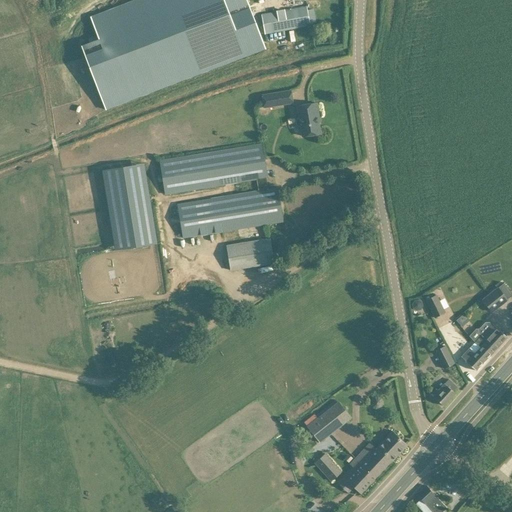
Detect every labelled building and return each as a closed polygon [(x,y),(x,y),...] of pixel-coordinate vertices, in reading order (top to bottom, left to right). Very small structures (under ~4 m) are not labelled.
[(89,43),(81,46),(105,110),(263,50),(244,0),(135,0),(90,17),(97,35),(87,38),(89,43)] [(307,6),(261,15),(264,33),(310,25),(307,6)] [(263,96),(265,108),(293,103),(291,92),(263,96)] [(320,122),(319,118),(316,104),(298,107),(300,119),(297,119),(296,121),(296,125),(298,127),(301,127),(303,137),(312,135),(313,136),(318,135),(318,134),(320,134),(318,123),(320,122)] [(253,146),(160,161),(166,195),(227,185),(226,183),(234,181),(235,183),(257,180),(258,189),(259,192),(228,197),(179,205),(182,228),(184,238),(284,222),(278,189),(269,190),(267,179),(268,178),(263,145),(253,146)] [(148,164),(103,171),(115,248),(160,241),(148,164)] [(226,245),(230,270),(274,263),(270,238),(226,245)] [(482,300),(492,313),(508,300),(498,287),(482,300)] [(445,313),(436,295),(425,300),(434,318),(445,313)] [(413,307),(416,310),(421,309),(423,305),(422,301),(418,299),(414,300),(412,303),(413,307)] [(456,320),(460,325),(468,318),(464,313),(456,320)] [(482,334),(475,342),(480,347),(490,356),(507,337),(492,323),(491,325),(489,323),(486,323),(480,329),(480,332),(482,334)] [(469,348),(461,357),(476,371),(476,370),(481,365),(490,356),(480,347),(475,342),(469,348)] [(434,351),(444,369),(454,363),(445,346),(434,351)] [(437,389),(432,395),(444,406),(455,393),(453,391),(456,388),(448,380),(438,390),(437,389)] [(306,426),(320,443),(352,418),(338,401),(306,426)] [(361,494),(407,445),(392,431),(376,448),(370,443),(364,449),(370,455),(361,464),(355,458),(350,464),(356,470),(346,480),(361,494)] [(315,462),(332,480),(341,472),(325,454),(315,462)] [(416,504),(422,511),(441,511),(446,508),(426,486),(417,495),(422,499),(416,504)]
